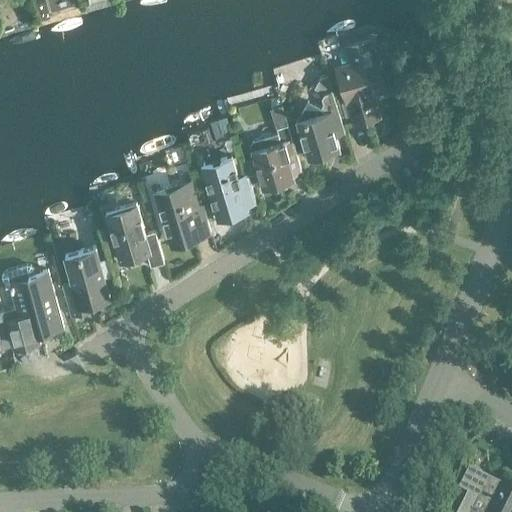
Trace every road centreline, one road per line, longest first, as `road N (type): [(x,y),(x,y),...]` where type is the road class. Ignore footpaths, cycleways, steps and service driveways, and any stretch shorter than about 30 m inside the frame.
road 1 (residential): [(202,444),(117,335),(407,148)]
road 2 (residential): [(202,444),(184,492),(0,501)]
road 3 (unclassified): [(437,371),(489,251),(511,173)]
road 4 (residential): [(355,511),(202,444)]
road 5 (unclassified): [(381,511),(437,371)]
